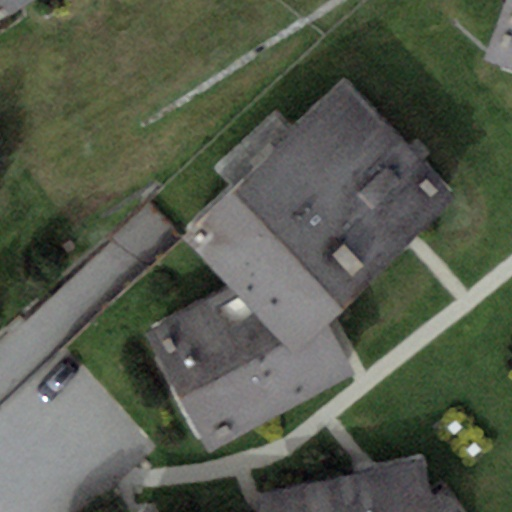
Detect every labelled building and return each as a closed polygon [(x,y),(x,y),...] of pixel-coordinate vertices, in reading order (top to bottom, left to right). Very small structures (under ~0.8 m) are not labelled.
[(0,0),(0,2),(3,1),(12,14),(33,0),(0,0)] [(511,0),(505,0),(485,59),(511,68),(511,0)] [(344,83),(262,161),(371,274),(411,235),(452,196),(344,83)] [(329,313),(371,274),(262,161),(184,235),(232,286),(293,348),(323,319),(329,313)] [(232,286),(147,335),(207,449),(354,376),(323,319),(293,348),(232,286)] [(431,511),(423,460),(260,492),(258,511),(431,511)]
